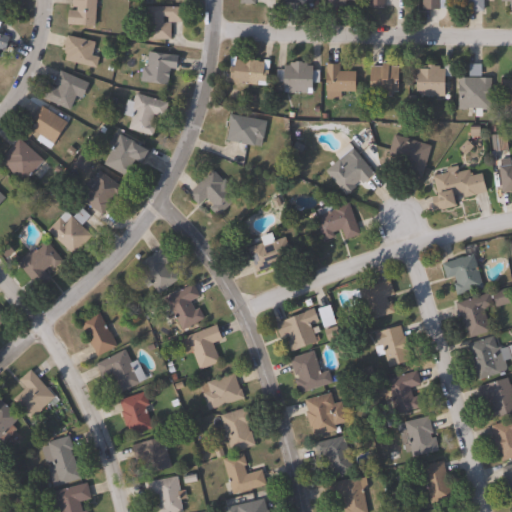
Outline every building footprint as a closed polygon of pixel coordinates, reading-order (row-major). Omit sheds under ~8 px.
[(99,0),(97,26),(69,24),(70,11),(78,12),(79,8),(74,8),(74,0),(99,0)] [(345,0),(345,10),(329,10),(329,0),(345,0)] [(386,0),(386,8),(372,8),(372,0),(386,0)] [(449,0),(449,8),(425,8),(425,0),(449,0)] [(462,0),(463,12),(478,12),(478,0),(462,0)] [(486,0),(486,11),(470,10),(470,0),(486,0)] [(511,0),(497,0),(497,2),(506,2),(506,11),(511,10),(511,0)] [(186,7),(186,23),(172,23),(172,17),(165,17),(165,24),(172,24),(172,40),(149,40),(149,21),(142,21),(142,11),(149,11),(149,7),(186,7)] [(13,38),(9,51),(0,48),(0,33),(6,35),(6,36),(13,38)] [(101,56),(98,68),(67,60),(69,53),(67,53),(68,50),(65,49),(69,35),(96,42),(93,54),(101,56)] [(181,55),(180,69),(173,68),(171,85),(142,82),(144,66),(149,67),(151,51),(181,55)] [(239,59),(244,59),(244,58),(252,59),(252,58),(255,58),(255,59),(260,60),(260,61),(266,62),(266,59),(272,60),(272,72),(270,80),(271,80),(271,86),(232,82),(233,66),(232,65),(232,56),(239,56),(239,59)] [(310,62),(310,65),(316,65),(315,70),(322,70),(322,82),(317,82),(316,88),(315,88),(315,93),(286,92),(287,83),(279,82),(279,69),(287,69),(287,64),(292,64),(292,62),(299,62),(299,61),(310,62)] [(392,62),(392,66),(402,66),(403,92),(396,92),(396,96),(373,96),(373,66),(385,66),(385,62),(392,62)] [(342,63),(342,71),(359,71),(358,91),(344,91),(344,99),(328,99),(328,63),(342,63)] [(484,63),(484,77),(489,77),(489,110),(479,110),(479,108),(465,108),(465,110),(460,109),(461,77),(471,77),(472,63),(484,63)] [(442,68),(446,68),(446,64),(454,64),(454,77),(450,77),(450,91),(444,90),(444,96),(440,96),(440,104),(433,104),(433,96),(425,96),(425,90),(419,90),(420,68),(431,68),(431,64),(439,64),(439,65),(442,65),(442,68)] [(511,110),(509,110),(509,111),(500,111),(501,80),(510,80),(510,65),(511,65),(511,110)] [(91,83),(85,98),(77,95),(72,108),(46,97),(51,85),(60,89),(61,86),(57,84),(62,70),(91,83)] [(138,93),(170,102),(166,116),(157,114),(154,124),(157,125),(155,135),(130,128),(133,116),(125,114),(129,99),(136,101),(138,93)] [(70,122),(56,144),(48,138),(45,142),(40,138),(42,135),(34,130),(43,115),(42,114),(44,110),(42,108),(44,105),(70,122)] [(269,121),(266,139),(259,138),(257,146),(229,141),(232,123),(230,123),(232,113),(269,121)] [(116,132),(121,135),(122,134),(135,141),(136,141),(152,150),(145,164),(139,161),(131,178),(106,164),(115,147),(110,144),(116,132)] [(434,145),(425,179),(409,175),(411,165),(390,159),(397,135),(434,145)] [(50,168),(39,180),(33,175),(26,183),(4,161),(8,157),(5,154),(22,138),(45,161),(44,162),(50,168)] [(377,174),(350,197),(328,170),(355,147),(377,174)] [(511,191),(500,193),(496,165),(507,164),(506,161),(511,160),(511,191)] [(461,166),(462,171),(471,169),(473,176),(479,174),(483,194),(474,196),(475,199),(442,207),(435,176),(450,173),(449,169),(461,166)] [(100,170),(126,188),(119,198),(116,195),(112,201),(114,203),(106,215),(84,200),(91,190),(86,186),(92,179),(93,180),(100,170)] [(216,170),(225,180),(227,178),(236,188),(233,191),(239,198),(219,216),(212,208),(215,205),(209,198),(201,206),(190,194),(216,170)] [(351,202),(361,234),(347,239),(344,230),(338,232),(339,236),(326,241),(317,216),(319,215),(318,209),(334,204),(336,207),(351,202)] [(92,215),(83,225),(94,235),(76,255),(49,230),(61,218),(62,219),(69,212),(75,217),(84,207),(92,215)] [(275,233),(277,240),(288,236),(294,254),(290,256),(291,259),(258,271),(250,248),(265,243),(263,237),(275,233)] [(49,240),(65,260),(56,268),(51,262),(42,269),(49,277),(38,286),(18,261),(32,250),(34,253),(49,240)] [(181,279),(161,294),(139,265),(167,245),(176,258),(169,263),(181,279)] [(476,254),(486,288),(458,296),(454,282),(464,279),(462,273),(455,275),(451,262),(476,254)] [(389,298),(390,302),(394,301),(398,313),(371,323),(364,303),(358,305),(354,293),(392,280),(398,295),(389,298)] [(192,302),(197,310),(201,307),(208,319),(184,333),(165,300),(195,283),(202,296),(192,302)] [(511,303),(498,307),(495,295),(511,289),(511,303)] [(486,309),(492,331),(470,337),(468,329),(466,329),(464,319),(465,319),(464,316),(461,317),(457,302),(493,293),(496,306),(486,309)] [(339,324),(327,328),(321,309),(333,305),(339,324)] [(313,325),(319,342),(294,352),(289,341),(292,340),(290,335),(282,338),(277,323),(317,308),(322,321),(313,325)] [(119,346),(99,356),(82,323),(101,313),(119,346)] [(217,345),(223,362),(201,370),(194,352),(187,354),(181,339),(219,324),(226,342),(217,345)] [(403,326),(406,337),(409,336),(413,349),(410,350),(413,361),(391,367),(387,355),(380,356),(377,347),(381,346),(377,332),(403,326)] [(496,336),(500,348),(503,347),(505,354),(510,352),(511,358),(507,359),(510,371),(480,379),(478,371),(476,372),(469,344),(496,336)] [(127,349),(134,362),(138,360),(148,379),(143,382),(143,383),(119,395),(114,384),(119,382),(114,372),(104,377),(98,364),(127,349)] [(317,352),(323,373),(330,371),(334,383),(301,393),(297,380),(301,379),(300,375),(297,376),(292,359),(317,352)] [(57,397),(32,419),(15,400),(28,388),(21,380),(33,369),(57,397)] [(413,388),(415,398),(420,396),(424,408),(398,415),(394,399),(385,401),(382,390),(392,387),(390,379),(419,371),(423,385),(413,388)] [(237,373),(242,389),(243,388),(246,398),(209,410),(204,394),(205,393),(202,384),(237,373)] [(511,378),(511,381),(511,413),(496,418),(494,408),(495,408),(493,400),(484,402),(479,387),(511,378)] [(148,407),(155,429),(134,436),(130,426),(128,426),(123,412),(124,411),(121,400),(147,391),(152,405),(148,407)] [(333,393),(336,404),(343,402),(349,422),(337,425),(339,431),(317,437),(314,427),(312,427),(308,411),(309,411),(306,401),(333,393)] [(20,429),(6,445),(0,440),(0,399),(21,417),(14,424),(20,429)] [(248,424),(251,432),(252,432),(256,446),(233,452),(223,415),(250,408),(254,423),(248,424)] [(432,433),(433,439),(438,438),(441,451),(415,457),(414,452),(407,453),(402,431),(408,429),(406,422),(432,416),(435,433),(432,433)] [(511,459),(504,462),(501,452),(500,452),(496,438),(497,438),(493,426),(511,420),(511,459)] [(73,451),(78,468),(81,467),(84,478),(55,487),(49,468),(56,466),(55,462),(48,464),(43,448),(50,446),(49,442),(71,436),(75,450),(73,451)] [(346,436),(355,472),(339,476),(334,454),(319,458),(316,443),(346,436)] [(166,437),(174,468),(149,475),(145,459),(138,461),(134,445),(166,437)] [(246,465),(249,474),(264,470),(268,485),(235,495),(225,459),(246,453),(249,464),(246,465)] [(446,461),(454,499),(433,504),(430,489),(423,491),(419,471),(425,469),(424,466),(446,461)] [(511,464),(502,465),(505,502),(511,501),(511,464)] [(180,491),(183,511),(159,511),(158,505),(162,505),(160,495),(148,497),(145,483),(179,477),(182,491),(180,491)] [(363,477),(363,479),(367,478),(370,489),(366,490),(370,511),(345,511),(345,507),(347,507),(345,497),(332,499),(329,484),(363,477)] [(82,502),(84,511),(87,511),(90,511),(62,511),(62,509),(54,511),(53,504),(60,502),(57,492),(89,483),(93,499),(82,502)] [(267,499),(269,511),(227,511),(227,508),(267,499)]
